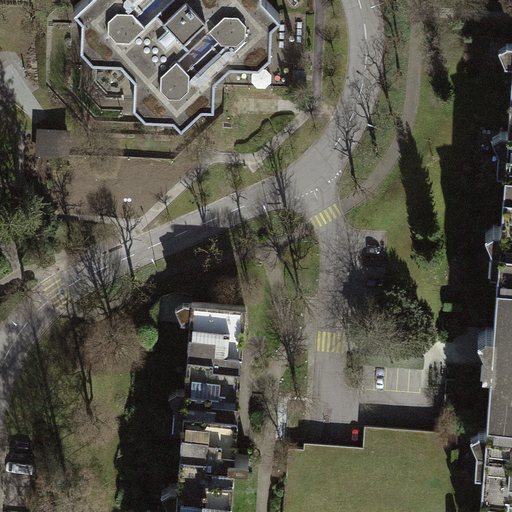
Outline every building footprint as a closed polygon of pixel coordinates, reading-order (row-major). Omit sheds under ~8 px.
[(82,0),(75,7),(83,15),(82,44),(93,56),(121,57),(136,72),(134,101),(146,113),(174,114),(182,123),(203,103),(215,104),(216,75),(231,62),(260,62),(271,51),(273,23),(281,15),(267,0),(82,0)] [(500,246),(511,247),(511,151),(507,151),(500,246)] [(493,347),(511,348),(511,247),(500,246),(493,347)] [(192,301),(184,409),(238,413),(242,366),(240,366),(240,355),(243,355),(246,305),(192,301)] [(485,449),(511,450),(511,348),(493,347),(485,449)] [(184,409),(177,505),(231,509),(234,463),(249,464),(250,454),(235,453),(238,413),(184,409)] [(511,511),(511,450),(485,449),(480,511),(511,511)]
